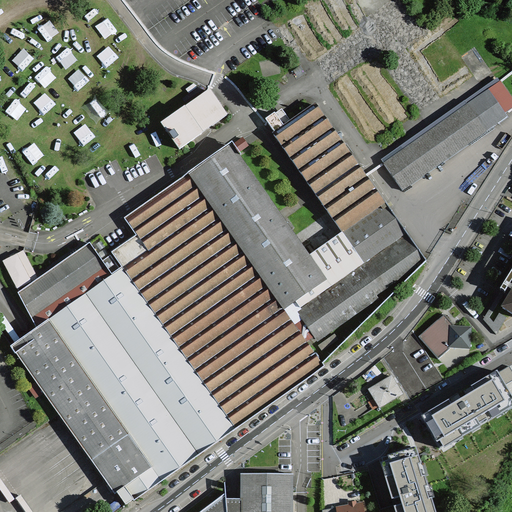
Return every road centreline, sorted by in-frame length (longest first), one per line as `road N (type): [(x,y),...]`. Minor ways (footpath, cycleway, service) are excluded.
road 1 (tertiary): [(511,159),(393,332),(155,511)]
road 2 (unknown): [(246,121),(381,36)]
